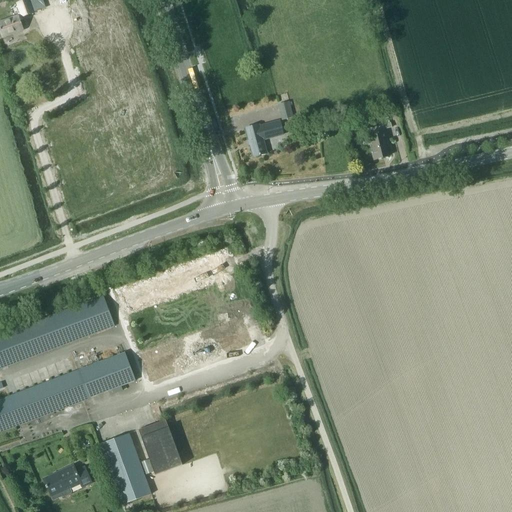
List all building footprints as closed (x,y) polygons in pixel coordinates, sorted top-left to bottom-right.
[(20,13),(22,17),(32,14),(27,0),(17,4),(20,13)] [(0,33),(1,37),(22,30),(19,22),(18,17),(0,23),(0,33)] [(283,120),(282,120),(294,117),(289,101),(278,104),(283,120)] [(253,158),(267,154),(263,140),(283,135),(280,121),(259,127),(259,125),(245,129),(253,158)] [(379,131),(384,130),(383,126),(367,130),(372,149),(370,149),(373,161),(388,157),(385,146),(388,146),(385,133),(380,134),(379,131)] [(228,252),(210,259),(216,276),(235,268),(229,251),(228,251),(228,252)] [(210,259),(200,262),(207,279),(216,276),(210,259)] [(200,262),(191,266),(197,283),(207,279),(200,262)] [(191,266),(182,269),(188,286),(197,283),(191,266)] [(235,268),(216,276),(223,294),(241,288),(242,287),(235,268)] [(182,269),(172,273),(179,290),(188,286),(182,269)] [(172,273),(163,276),(169,293),(179,290),(172,273)] [(163,276),(154,280),(160,297),(169,293),(163,276)] [(216,276),(207,279),(214,298),(223,294),(216,276)] [(207,279),(197,283),(204,301),(214,298),(207,279)] [(154,280),(144,283),(151,300),(160,297),(154,280)] [(144,283),(135,287),(141,304),(151,300),(144,283)] [(197,283),(188,286),(195,305),(204,301),(197,283)] [(188,286),(179,290),(186,309),(195,305),(188,286)] [(135,287),(125,290),(132,307),(141,304),(135,287)] [(125,290),(116,294),(122,311),(132,307),(125,290)] [(179,290),(169,293),(176,312),(186,309),(179,290)] [(169,293),(160,297),(167,316),(176,312),(169,293)] [(0,334),(0,369),(113,327),(102,297),(0,334)] [(160,297),(151,300),(158,319),(167,316),(160,297)] [(151,300),(141,304),(148,323),(158,319),(151,300)] [(248,304),(229,311),(237,330),(256,323),(248,303),(247,304),(248,304)] [(141,304),(132,307),(139,326),(148,323),(141,304)] [(132,307),(122,311),(129,330),(139,326),(132,307)] [(229,311),(220,315),(227,333),(237,330),(229,311)] [(220,315),(211,318),(218,337),(227,333),(220,315)] [(211,318),(201,322),(208,340),(218,337),(211,318)] [(201,322),(192,325),(199,344),(208,340),(201,322)] [(256,323),(237,330),(244,349),(262,342),(263,342),(256,323)] [(192,325),(183,329),(190,348),(199,344),(192,325)] [(183,329),(173,332),(180,351),(190,348),(183,329)] [(237,330),(227,333),(234,352),(244,349),(237,330)] [(173,332),(164,336),(171,355),(180,351),(173,332)] [(227,333),(218,337),(225,356),(234,352),(227,333)] [(164,336),(155,339),(162,358),(171,355),(164,336)] [(218,337),(208,340),(216,359),(225,356),(218,337)] [(155,339),(145,343),(152,362),(162,358),(155,339)] [(208,340),(199,344),(206,363),(216,359),(208,340)] [(145,343),(136,346),(143,365),(152,362),(145,343)] [(199,344),(190,348),(197,366),(206,363),(199,344)] [(190,348),(180,351),(188,370),(197,366),(190,348)] [(180,351),(171,355),(178,373),(188,370),(180,351)] [(0,432),(134,381),(123,353),(0,400),(0,432)] [(171,355),(162,358),(169,377),(178,373),(171,355)] [(162,358),(152,362),(159,381),(169,377),(162,358)] [(152,362),(143,365),(150,384),(159,381),(152,362)] [(154,475),(181,465),(165,421),(138,430),(154,475)] [(121,506),(151,494),(128,434),(98,445),(121,506)] [(82,488),(91,484),(84,467),(75,471),(73,466),(43,480),(51,497),(60,493),(62,497),(63,498),(71,494),(72,492),(70,488),(80,484),(82,488)]
